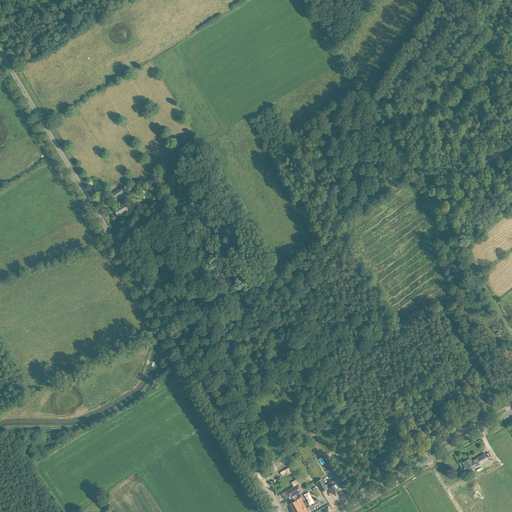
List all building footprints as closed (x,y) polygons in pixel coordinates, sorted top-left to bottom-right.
[(111,194),(114,198),(123,192),(120,188),(111,194)] [(185,206),(188,212),(199,206),(196,200),(185,206)] [(113,209),(118,216),(128,210),(124,203),(113,209)] [(464,469),(466,473),(489,460),(485,454),(471,462),(469,459),(463,463),(466,468),(464,469)] [(271,466),(275,471),(277,470),(276,468),(284,463),(281,458),(270,464),(271,466)] [(511,511),(511,504),(492,469),(457,489),(470,511),(511,511)] [(322,492),(327,488),(325,485),(322,479),(316,482),(322,492)] [(327,488),(328,488),(331,492),(331,493),(332,494),(339,490),(333,480),(325,485),(327,488)] [(294,487),(285,491),(285,492),(289,498),(290,497),(294,495),(302,491),(299,484),(294,487)] [(289,504),(288,505),(289,505),(292,511),(307,511),(300,498),(297,499),(297,500),(294,495),(290,497),(292,503),(289,504)] [(436,499),(425,505),(429,511),(430,511),(440,506),(436,499)]
